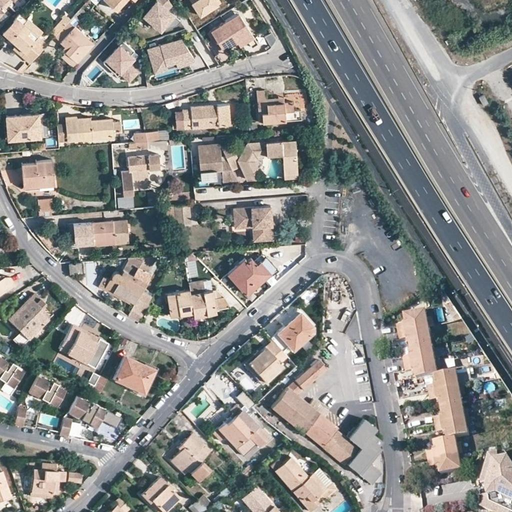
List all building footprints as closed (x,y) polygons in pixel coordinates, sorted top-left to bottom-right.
[(104,0),(116,10),(123,0),(104,0)] [(180,20),(167,8),(171,3),(168,0),(156,0),(143,14),(160,29),(164,28),(169,22),(172,25),(177,24),(180,20)] [(221,6),(217,0),(190,0),(203,18),(221,6)] [(61,17),(62,18),(57,23),(62,27),(68,21),(70,19),(63,14),(61,17)] [(228,27),(242,18),(239,14),(226,22),(228,27)] [(2,31),(11,39),(24,24),(15,16),(2,31)] [(259,45),(242,18),(228,27),(236,38),(238,42),(246,37),(249,42),(253,49),(259,45)] [(38,36),(42,32),(28,20),(24,24),(38,36)] [(62,27),(54,36),(67,48),(65,51),(76,61),(93,43),(68,21),(62,27)] [(228,27),(226,22),(208,33),(218,49),(222,47),(236,38),(228,27)] [(46,44),(38,36),(24,24),(11,39),(15,43),(12,46),(30,63),(46,44)] [(249,42),(246,37),(238,42),(239,43),(241,47),(249,42)] [(239,43),(238,42),(236,38),(222,47),(225,52),(239,43)] [(195,57),(186,45),(184,46),(183,44),(185,43),(183,39),(149,50),(151,57),(150,58),(155,73),(169,69),(167,64),(177,61),(178,66),(189,63),(195,57)] [(134,59),(130,55),(133,51),(122,40),(102,62),(110,70),(113,67),(119,72),(128,81),(137,71),(129,64),(134,59)] [(65,51),(61,56),(72,65),(76,61),(65,51)] [(119,72),(113,67),(110,70),(116,75),(119,72)] [(255,90),(258,121),(300,118),(299,108),(292,109),(292,101),(283,101),(265,102),(265,98),(264,89),(255,90)] [(480,98),(484,106),(489,104),(484,95),(480,98)] [(182,127),(211,125),(229,123),(228,102),(188,106),(189,108),(181,108),(181,109),(182,127)] [(182,127),(181,109),(173,110),(174,128),(182,127)] [(5,115),(7,138),(39,136),(37,112),(5,115)] [(45,112),(37,112),(39,136),(46,135),(45,112)] [(60,140),(115,137),(114,133),(122,132),(121,122),(114,122),(114,120),(92,122),(84,122),(84,120),(78,120),(78,118),(66,119),(67,125),(59,126),(60,140)] [(147,133),(147,142),(155,141),(159,141),(159,132),(147,133)] [(136,134),(136,143),(147,142),(147,133),(136,134)] [(257,167),(262,157),(284,156),(286,179),(300,178),(297,141),(250,144),(238,156),(233,142),(222,146),(234,171),(243,167),(249,182),(264,181),(257,167)] [(225,173),(225,172),(222,146),(202,147),(204,179),(217,179),(217,173),(225,173)] [(152,170),(151,156),(130,158),(131,171),(123,172),(125,195),(136,194),(135,189),(151,188),(150,170),(152,170)] [(159,156),(151,156),(152,170),(160,169),(159,156)] [(51,158),(34,160),(34,162),(20,163),(22,186),(53,184),(51,158)] [(225,184),(240,184),(235,172),(225,172),(225,173),(225,184)] [(51,210),(51,197),(37,198),(38,211),(51,210)] [(155,206),(157,217),(172,215),(172,205),(155,206)] [(268,206),(231,208),(232,225),(250,223),(250,226),(251,240),(271,239),(269,221),(266,221),(265,216),(269,216),(268,206)] [(127,241),(125,219),(77,223),(78,229),(71,229),(71,243),(92,241),(92,238),(113,236),(113,242),(127,241)] [(45,245),(52,240),(42,226),(31,228),(45,245)] [(92,241),(92,244),(113,242),(113,236),(92,238),(92,241)] [(172,256),(166,265),(180,264),(179,255),(172,256)] [(273,267),(275,265),(266,255),(264,256),(273,267)] [(250,256),(245,260),(243,258),(227,272),(245,293),(252,285),(250,282),(260,273),(263,276),(273,267),(264,256),(256,263),(250,256)] [(151,269),(159,273),(167,262),(159,257),(151,269)] [(69,263),(70,272),(80,272),(79,263),(69,263)] [(135,301),(141,290),(150,273),(136,266),(132,274),(122,268),(120,272),(118,270),(116,270),(114,270),(112,271),(110,274),(108,278),(103,275),(97,286),(103,289),(105,285),(135,301)] [(250,282),(252,285),(263,276),(260,273),(250,282)] [(0,295),(15,285),(9,278),(0,277),(0,295)] [(222,295),(216,288),(203,290),(201,279),(187,281),(188,288),(191,308),(192,311),(205,309),(205,313),(216,312),(215,308),(229,306),(222,295)] [(105,285),(103,289),(133,304),(135,301),(105,285)] [(178,309),(191,308),(188,288),(165,292),(169,315),(179,313),(178,309)] [(141,314),(151,296),(141,290),(135,301),(133,304),(131,308),(141,314)] [(42,301),(32,292),(5,319),(17,330),(26,339),(46,319),(37,310),(39,308),(41,306),(42,301)] [(284,324),(298,312),(311,326),(314,323),(299,306),(282,322),(284,324)] [(46,319),(48,316),(39,308),(37,310),(46,319)] [(439,464),(440,467),(441,473),(462,468),(460,460),(459,452),(456,437),(461,436),(469,434),(468,426),(466,418),(465,412),(463,403),(462,393),(460,386),(458,376),(457,370),(442,373),(439,374),(435,358),(432,342),(431,334),(429,327),(428,319),(426,311),(405,315),(406,321),(406,324),(403,324),(397,325),(398,333),(400,340),(406,339),(409,339),(410,341),(411,347),(412,352),(412,355),(409,356),(403,357),(405,364),(406,371),(412,370),(415,370),(416,373),(417,378),(435,375),(436,381),(437,384),(434,384),(427,385),(429,392),(430,399),(436,398),(440,397),(441,400),(442,407),(443,413),(443,416),(439,417),(434,418),(435,425),(436,432),(443,431),(446,430),(447,433),(448,438),(435,441),(436,446),(436,450),(434,450),(427,451),(428,458),(430,466),(436,464),(439,464)] [(285,346),(290,351),(311,332),(311,326),(298,312),(284,324),(269,338),(271,341),(280,351),(285,346)] [(71,323),(69,327),(86,335),(88,332),(71,323)] [(65,352),(83,362),(97,337),(88,332),(86,335),(69,327),(58,348),(65,352)] [(263,381),(280,365),(278,363),(285,356),(280,351),(271,341),(259,352),(246,363),(263,381)] [(263,381),(246,363),(259,352),(256,349),(242,363),(260,383),(263,381)] [(65,352),(62,357),(81,366),(83,362),(65,352)] [(149,377),(143,374),(146,366),(122,355),(111,380),(141,394),(149,377)] [(10,365),(0,357),(0,376),(1,376),(6,380),(4,383),(14,390),(25,374),(15,368),(16,367),(11,363),(10,365)] [(312,409),(294,395),(323,367),(316,359),(285,387),(269,407),(300,432),(302,430),(343,463),(356,447),(335,430),(335,427),(321,416),(312,409)] [(239,363),(229,372),(249,392),(258,383),(239,363)] [(143,374),(149,377),(152,369),(146,366),(143,374)] [(107,374),(100,371),(94,383),(100,386),(107,374)] [(67,391),(57,386),(57,384),(52,381),(51,383),(36,375),(29,390),(28,391),(28,392),(41,399),(43,395),(49,398),(47,402),(58,408),(67,391)] [(244,407),(250,401),(240,391),(232,394),(244,407)] [(106,413),(96,408),(97,406),(91,403),(91,405),(76,397),(67,413),(81,420),(83,417),(89,420),(87,423),(98,429),(102,421),(106,413)] [(257,447),(267,437),(235,403),(229,409),(231,412),(210,432),(218,440),(223,436),(234,447),(246,435),(251,440),(257,447)] [(321,416),(325,411),(316,404),(312,409),(321,416)] [(20,426),(24,408),(16,406),(12,424),(20,426)] [(122,419),(119,418),(121,415),(117,413),(115,416),(107,411),(106,413),(102,421),(116,429),(122,419)] [(68,437),(72,419),(64,417),(60,435),(68,437)] [(361,417),(345,436),(358,446),(345,462),(371,483),(381,471),(368,461),(379,447),(375,444),(379,439),(370,432),(373,427),(361,417)] [(195,480),(206,469),(198,461),(208,451),(189,433),(179,444),(182,447),(178,450),(171,457),(185,471),(195,480)] [(234,447),(238,452),(251,440),(246,435),(234,447)] [(511,480),(511,460),(506,450),(490,453),(483,476),(481,481),(482,484),(511,480)] [(329,482),(324,487),(310,472),(306,475),(288,456),(280,463),(276,459),(269,465),(308,510),(335,488),(329,482)] [(171,457),(168,460),(181,474),(185,471),(171,457)] [(53,471),(54,464),(39,463),(39,470),(31,469),(29,491),(50,493),(56,493),(57,480),(63,480),(63,472),(53,471)] [(238,472),(244,478),(254,469),(249,463),(238,472)] [(66,472),(66,481),(79,482),(79,473),(66,472)] [(238,472),(234,476),(239,482),(244,478),(238,472)] [(148,499),(160,511),(177,497),(157,476),(145,487),(151,493),(144,500),(146,502),(148,499)] [(511,480),(482,484),(479,484),(480,493),(511,488),(511,480)] [(277,511),(253,485),(239,498),(251,511),(277,511)] [(139,494),(144,500),(151,493),(145,487),(139,494)] [(481,499),(479,506),(493,511),(509,511),(511,509),(511,488),(480,493),(481,499)] [(200,495),(196,499),(206,510),(211,506),(200,495)] [(123,511),(129,507),(118,496),(112,503),(114,506),(107,511),(123,511)] [(195,511),(203,511),(206,510),(196,499),(190,505),(195,511)]
